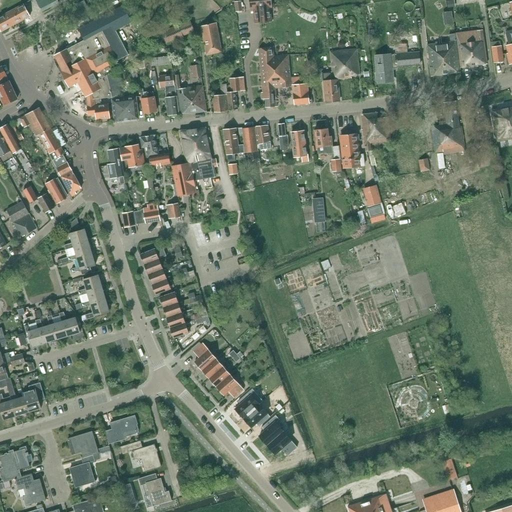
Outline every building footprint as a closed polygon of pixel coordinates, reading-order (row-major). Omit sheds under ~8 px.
[(35,0),(42,13),(59,3),(57,0),(35,0)] [(85,0),(74,5),(82,20),(91,15),(85,0)] [(254,10),(255,24),(272,22),(270,9),(272,8),(271,0),(249,0),(251,10),(254,10)] [(455,7),(454,0),(447,1),(448,10),(453,9),(453,7),(455,7)] [(23,4),(0,16),(0,29),(1,31),(30,16),(23,4)] [(107,15),(80,29),(85,40),(102,31),(112,26),(114,31),(132,22),(124,6),(113,12),(110,13),(107,15)] [(67,11),(63,13),(68,22),(72,20),(67,11)] [(452,11),(444,12),(446,25),(454,24),(452,11)] [(173,27),(161,33),(166,43),(178,38),(179,40),(183,38),(183,36),(195,31),(190,20),(178,25),(177,23),(172,25),(173,27)] [(215,24),(201,26),(206,55),(221,53),(215,24)] [(482,29),(456,33),(461,68),(487,64),(482,29)] [(107,75),(119,68),(120,68),(116,61),(129,55),(123,42),(117,45),(116,43),(111,46),(102,31),(85,40),(66,50),(66,49),(54,56),(62,71),(61,72),(65,80),(69,88),(78,83),(85,98),(88,116),(95,115),(96,120),(110,118),(108,104),(102,105),(100,99),(111,97),(111,93),(107,75)] [(450,42),(427,45),(432,76),(460,72),(455,34),(449,35),(450,42)] [(501,41),(491,42),(492,47),(494,63),(503,62),(501,46),(501,41)] [(164,44),(158,47),(161,53),(167,50),(164,44)] [(273,48),(259,49),(263,93),(261,93),(261,97),(265,97),(266,108),(277,107),(275,87),(291,85),(289,55),(273,57),(273,48)] [(333,80),(337,80),(351,78),(351,76),(359,75),(357,50),(330,52),(332,72),(333,80)] [(390,54),(376,56),(377,74),(376,74),(377,82),(378,81),(378,83),(393,81),(392,70),(397,69),(397,70),(414,69),(412,54),(391,56),(390,55),(390,54)] [(170,57),(150,59),(151,67),(171,65),(170,57)] [(137,67),(137,65),(127,66),(128,76),(132,76),(134,89),(141,88),(137,67)] [(192,66),(194,78),(202,77),(200,65),(192,66)] [(2,67),(0,68),(0,96),(4,105),(17,99),(2,67)] [(111,93),(119,91),(124,90),(119,68),(107,75),(111,93)] [(333,80),(332,72),(321,73),(322,81),(324,81),(326,103),(339,101),(337,80),(333,80)] [(165,98),(176,97),(175,87),(174,87),(173,75),(159,77),(160,88),(165,88),(165,90),(164,91),(165,98)] [(203,86),(181,89),(179,75),(174,76),(176,90),(178,90),(182,114),(189,113),(189,114),(206,112),(203,86)] [(227,92),(228,111),(237,110),(235,92),(245,91),(244,77),(230,79),(231,92),(227,92)] [(300,77),(291,78),(294,105),(309,104),(307,84),(301,84),(300,77)] [(214,113),(228,111),(226,85),(221,85),(221,96),(213,97),(214,113)] [(130,120),(139,119),(136,97),(120,99),(119,91),(111,93),(112,100),(115,122),(124,121),(130,121),(130,120)] [(148,92),(141,93),(145,114),(146,113),(147,115),(151,114),(151,113),(156,112),(153,92),(148,93),(148,92)] [(178,114),(176,97),(165,98),(168,116),(178,114)] [(448,129),(460,127),(456,102),(444,104),(447,122),(448,129)] [(37,136),(39,134),(51,128),(45,118),(46,118),(40,107),(20,118),(25,127),(30,124),(37,136)] [(511,107),(491,111),(497,142),(511,138),(511,107)] [(373,151),(371,152),(370,143),(391,141),(388,118),(378,119),(377,114),(361,115),(366,152),(368,152),(372,166),(376,165),(373,151)] [(448,129),(447,122),(439,123),(440,126),(431,127),(435,153),(444,152),(444,155),(466,152),(462,127),(460,127),(448,129)] [(8,124),(0,128),(0,129),(14,155),(22,150),(8,124)] [(284,124),(278,125),(281,147),(287,146),(286,136),(284,124)] [(268,125),(254,127),(257,144),(259,144),(259,150),(271,148),(268,125)] [(172,166),(178,196),(197,193),(194,181),(212,178),(215,177),(212,166),(214,166),(213,160),(212,160),(206,127),(180,132),(185,163),(172,166)] [(259,158),(258,151),(254,127),(243,129),(245,147),(246,153),(252,152),(253,159),(259,158)] [(51,128),(39,134),(51,154),(50,154),(57,168),(68,162),(63,154),(65,153),(61,147),(62,147),(51,128)] [(235,128),(224,130),(228,161),(228,162),(236,161),(235,154),(244,153),(243,145),(238,145),(235,128)] [(0,157),(3,162),(9,159),(14,156),(0,129),(0,157)] [(327,129),(314,130),(316,148),(317,148),(318,154),(326,153),(326,154),(333,153),(331,136),(328,137),(327,129)] [(346,135),(341,136),(344,168),(364,166),(363,154),(359,154),(357,134),(351,135),(351,130),(346,131),(346,135)] [(304,132),(292,134),(294,149),(301,148),(302,153),(308,152),(308,147),(306,148),(304,132)] [(21,133),(15,136),(19,142),(24,139),(21,133)] [(155,135),(141,138),(143,148),(147,147),(151,167),(157,166),(157,168),(161,168),(161,166),(171,164),(169,153),(158,155),(155,135)] [(126,148),(120,149),(122,161),(128,160),(129,168),(145,165),(142,150),(139,151),(138,145),(126,147),(126,148)] [(125,183),(119,153),(118,148),(108,150),(111,165),(109,165),(109,164),(108,164),(111,181),(112,181),(111,180),(119,179),(120,184),(125,183)] [(340,159),(331,160),(333,172),(341,171),(340,159)] [(428,159),(419,160),(421,172),(430,170),(428,159)] [(68,162),(57,168),(71,197),(76,194),(75,191),(81,188),(68,162)] [(315,176),(307,177),(309,193),(317,192),(315,176)] [(66,199),(55,179),(46,184),(57,204),(66,199)] [(376,186),(364,189),(369,206),(381,203),(376,186)] [(30,187),(23,191),(31,203),(37,199),(30,187)] [(38,199),(46,213),(54,208),(46,194),(38,199)] [(323,198),(313,199),(315,222),(325,221),(323,198)] [(23,202),(7,210),(21,236),(37,228),(23,202)] [(170,220),(181,218),(178,204),(167,206),(170,220)] [(380,205),(368,209),(370,218),(383,214),(380,205)] [(161,221),(159,210),(144,213),(146,224),(161,221)] [(125,227),(135,225),(133,212),(123,214),(125,227)] [(73,246),(88,241),(85,229),(69,233),(72,243),(64,245),(65,250),(74,248),(73,246)] [(77,257),(92,253),(88,241),(73,246),(74,248),(65,250),(67,258),(61,260),(62,264),(77,259),(77,257)] [(140,255),(144,265),(159,259),(166,256),(162,246),(155,249),(140,255)] [(77,257),(77,259),(79,267),(71,269),(73,274),(81,271),(82,275),(92,273),(90,267),(95,265),(92,253),(77,257)] [(163,269),(159,259),(144,265),(148,275),(163,269)] [(328,260),(321,262),(324,270),(331,268),(328,260)] [(167,279),(163,269),(148,275),(152,285),(167,279)] [(79,296),(88,293),(87,292),(102,287),(98,275),(83,279),(86,289),(78,291),(79,296)] [(171,289),(167,279),(152,285),(156,295),(171,289)] [(87,292),(88,293),(79,296),(82,303),(76,305),(77,310),(91,306),(90,304),(105,299),(102,287),(87,292)] [(159,298),(163,308),(178,303),(174,292),(159,298)] [(201,294),(195,296),(189,298),(191,303),(203,300),(201,294)] [(109,312),(105,299),(90,304),(91,306),(93,313),(86,315),(87,320),(95,317),(95,316),(109,312)] [(182,313),(178,303),(163,308),(166,318),(182,313)] [(202,318),(208,316),(205,307),(196,309),(198,314),(195,315),(196,320),(202,318)] [(39,328),(37,329),(36,323),(29,325),(24,311),(18,313),(21,325),(24,324),(26,332),(27,332),(32,347),(44,343),(39,328)] [(60,316),(62,321),(63,321),(68,336),(80,333),(80,332),(83,331),(79,318),(76,318),(75,317),(66,320),(64,312),(59,314),(60,316)] [(182,313),(166,318),(170,328),(185,323),(182,313)] [(63,321),(62,321),(60,316),(52,318),(52,316),(48,317),(50,325),(51,325),(56,340),(68,336),(63,321)] [(35,321),(36,323),(37,329),(39,328),(44,343),(56,340),(51,325),(50,325),(42,327),(40,320),(35,321)] [(185,323),(170,328),(173,339),(184,336),(188,334),(189,334),(187,328),(185,323)] [(24,335),(18,337),(21,346),(27,344),(24,335)] [(9,353),(1,355),(0,351),(0,347),(7,345),(5,339),(0,340),(0,360),(2,360),(10,357),(9,353)] [(202,371),(216,358),(203,344),(194,352),(199,358),(195,363),(202,371)] [(2,360),(0,360),(0,379),(0,381),(5,380),(10,378),(9,372),(6,373),(4,365),(11,362),(12,366),(24,362),(22,354),(10,357),(2,360)] [(237,354),(233,358),(236,362),(241,358),(237,354)] [(209,379),(223,367),(216,358),(202,371),(209,379)] [(230,375),(223,367),(209,379),(216,387),(230,375)] [(230,375),(216,387),(224,395),(228,391),(234,398),(244,390),(230,375)] [(10,378),(5,380),(7,386),(11,401),(16,416),(28,413),(23,397),(16,399),(13,388),(14,388),(10,378)] [(22,393),(23,397),(28,413),(34,411),(34,413),(40,411),(40,409),(41,409),(38,401),(45,399),(40,383),(29,386),(30,391),(22,393)] [(241,405),(236,409),(244,418),(259,404),(252,396),(256,393),(252,389),(238,402),(241,405)] [(16,416),(11,401),(4,403),(2,394),(0,394),(0,408),(3,420),(16,416)] [(259,404),(244,418),(251,427),(256,423),(259,427),(270,417),(259,404)] [(265,432),(259,436),(267,445),(283,431),(276,423),(280,420),(276,415),(261,428),(265,432)] [(113,432),(106,434),(109,444),(126,439),(125,437),(132,435),(131,435),(139,432),(136,425),(138,424),(135,416),(110,423),(113,432)] [(283,431),(267,445),(275,454),(281,449),(288,456),(297,447),(283,431)] [(92,432),(67,439),(72,455),(84,451),(86,457),(98,453),(98,454),(99,454),(111,450),(109,446),(97,450),(92,432)] [(140,441),(121,447),(123,454),(132,452),(135,460),(141,458),(145,457),(147,463),(143,465),(145,472),(161,467),(157,451),(154,452),(153,449),(156,448),(154,444),(142,448),(140,441)] [(10,454),(0,456),(0,457),(3,468),(0,469),(4,482),(18,478),(16,471),(29,467),(28,462),(32,461),(30,454),(28,454),(28,452),(26,453),(25,448),(21,449),(20,451),(15,452),(15,455),(11,456),(10,454)] [(83,464),(70,468),(76,488),(95,482),(89,463),(95,462),(95,461),(93,456),(82,459),(83,464)] [(451,459),(442,462),(448,480),(457,477),(451,459)] [(32,474),(15,479),(18,491),(23,489),(26,496),(23,497),(26,506),(46,500),(44,493),(42,494),(40,488),(42,488),(40,479),(34,481),(32,474)] [(156,474),(139,479),(141,485),(146,484),(153,507),(157,505),(171,501),(169,492),(165,493),(161,479),(157,480),(156,474)] [(116,476),(109,478),(111,485),(118,483),(116,476)] [(130,484),(123,486),(129,505),(136,502),(130,484)] [(461,511),(454,489),(422,499),(426,511),(461,511)] [(392,511),(386,494),(348,507),(349,511),(392,511)] [(74,511),(70,511),(104,511),(102,505),(106,503),(103,496),(95,499),(90,500),(91,503),(83,505),(83,503),(72,506),(74,511)]
